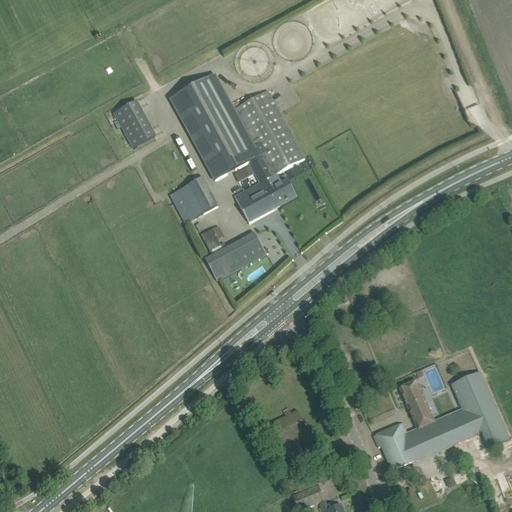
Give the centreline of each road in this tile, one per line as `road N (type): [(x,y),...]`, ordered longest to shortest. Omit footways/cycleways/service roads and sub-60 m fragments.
road 1 (primary): [(41,511),(212,367)]
road 2 (tertiary): [(378,511),(284,314)]
road 3 (track): [(0,161),(149,74)]
road 4 (primary): [(413,207),(350,243),(276,305)]
road 5 (primary): [(284,314),(413,207)]
road 6 (track): [(452,0),(511,155)]
road 7 (track): [(149,74),(286,0)]
road 8 (unknown): [(128,158),(0,238)]
